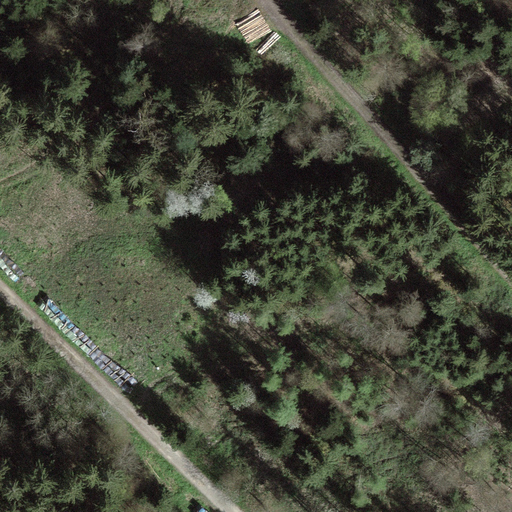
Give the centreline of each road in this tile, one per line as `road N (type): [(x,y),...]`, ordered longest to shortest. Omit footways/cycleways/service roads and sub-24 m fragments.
road 1 (track): [(274,0),(511,273)]
road 2 (track): [(0,290),(232,511)]
